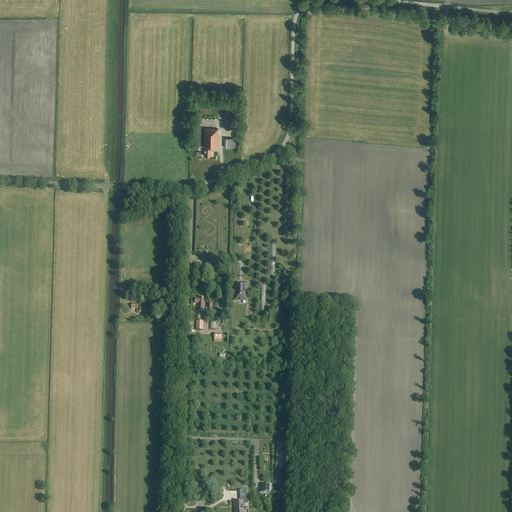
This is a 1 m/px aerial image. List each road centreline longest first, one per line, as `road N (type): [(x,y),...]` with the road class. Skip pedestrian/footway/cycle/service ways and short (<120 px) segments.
road 1 (unclassified): [(181,511),(191,187)]
road 2 (unclassified): [(191,187),(283,144),(293,23),(314,0)]
road 3 (unclassified): [(191,187),(0,180)]
road 4 (unclassified): [(375,0),(502,12)]
